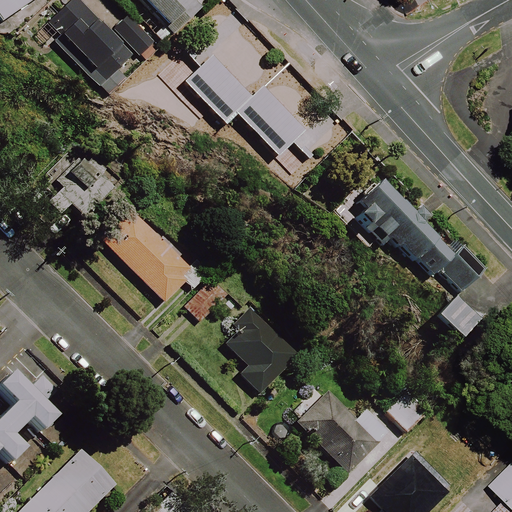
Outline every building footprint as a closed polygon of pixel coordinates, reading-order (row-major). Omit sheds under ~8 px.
[(0,0),(0,23),(35,0),(0,0)] [(104,37),(71,0),(30,37),(45,54),(58,42),(88,76),(102,63),(112,74),(146,43),(124,18),(104,37)] [(189,6),(183,0),(131,0),(162,32),(189,6)] [(245,98),(209,59),(177,89),(220,134),(231,123),(270,164),(283,152),(294,164),(312,146),(256,87),(245,98)] [(176,79),(163,65),(141,85),(155,99),(176,79)] [(86,188),(66,172),(56,185),(76,201),(86,188)] [(369,258),(384,244),(422,284),(433,274),(455,297),(480,273),(455,247),(445,256),(373,181),(332,220),(369,258)] [(191,275),(128,213),(96,245),(160,307),(191,275)] [(473,323),(450,302),(429,324),(452,346),(473,323)] [(289,363),(242,317),(215,344),(241,369),(233,378),(254,398),(289,363)] [(22,394),(5,377),(0,382),(0,401),(7,409),(0,415),(0,464),(4,468),(19,453),(6,441),(22,424),(35,437),(50,421),(36,408),(50,395),(35,381),(22,394)] [(398,392),(377,414),(365,403),(346,421),(321,397),(291,428),(342,478),(371,449),(391,428),(399,436),(421,414),(398,392)] [(86,511),(110,489),(75,454),(17,511),(86,511)] [(425,511),(444,494),(407,457),(363,501),(374,511),(425,511)] [(491,511),(511,511),(511,466),(488,491),(500,503),(491,511)]
